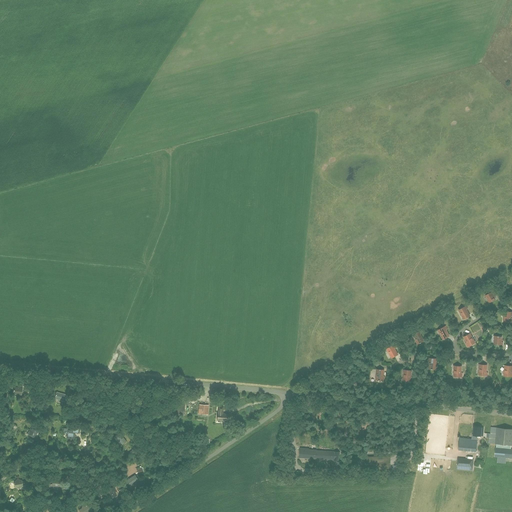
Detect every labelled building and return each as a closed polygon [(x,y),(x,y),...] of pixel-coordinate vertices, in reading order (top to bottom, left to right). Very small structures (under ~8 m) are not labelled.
[(485,294),(486,295),(490,302),(495,300),(492,294),(494,293),(492,290),(489,291),(488,291),(486,292),(486,293),(485,294)] [(464,319),(469,316),(466,309),(468,308),(466,306),(463,307),(460,308),(460,309),(459,310),(464,319)] [(511,319),(510,320),(511,312),(505,311),(504,318),(503,318),(503,321),(504,321),(504,322),(511,322),(511,319)] [(439,330),(444,339),(449,336),(445,329),(447,328),(446,326),(443,327),(442,327),(440,328),(440,329),(439,330)] [(413,334),(418,344),(423,341),(420,334),(422,333),(420,331),(417,332),(414,333),(414,334),(413,334)] [(474,344),(475,343),(469,334),(464,336),(468,343),(466,344),(468,347),(470,345),(471,346),(473,344),(474,344)] [(501,336),(496,336),(495,344),(496,344),(496,345),(499,345),(500,345),(503,345),(503,343),(501,342),(501,336)] [(389,352),(392,358),(397,355),(394,348),(396,347),(394,344),(387,348),(387,349),(387,350),(388,352),(389,352)] [(436,359),(430,358),(429,369),(430,369),(431,369),(433,370),(434,369),(437,369),(437,366),(435,366),(436,359)] [(486,365),(480,364),(480,375),(481,375),(481,376),(484,376),(484,375),(488,376),(488,373),(486,373),(486,365)] [(461,366),(455,366),(454,376),(455,376),(456,377),(458,377),(459,377),(462,377),(463,374),(460,374),(461,366)] [(385,378),(383,377),(383,370),(377,369),(376,380),(377,380),(378,381),(381,381),(381,380),(384,381),(385,378)] [(411,370),(405,370),(404,380),(405,380),(405,381),(408,381),(409,381),(412,381),(412,378),(410,378),(411,370)] [(13,394),(22,395),(22,387),(13,387),(13,394)] [(55,398),(65,402),(67,395),(57,392),(56,394),(56,395),(55,398)] [(198,414),(208,415),(209,405),(199,405),(198,414)] [(217,420),(228,421),(229,414),(223,414),(223,407),(218,406),(218,413),(217,420)] [(79,433),(79,427),(73,426),(73,431),(67,430),(67,432),(64,432),(64,433),(67,433),(66,438),(70,438),(70,439),(71,438),(74,438),(74,432),(79,433)] [(32,427),(28,434),(34,438),(39,431),(32,427)] [(472,439),(459,438),(458,451),(476,452),(477,437),(481,437),(482,428),(474,427),(473,435),(472,434),(472,439)] [(489,443),(496,444),(511,445),(511,431),(511,428),(491,427),(491,434),(490,434),(489,443)] [(114,437),(121,446),(126,441),(119,433),(114,437)] [(494,456),(494,457),(498,457),(506,458),(511,458),(511,448),(511,449),(496,447),(495,447),(494,456)] [(300,458),(334,460),(334,452),(316,451),(316,450),(301,449),(300,458)] [(365,473),(391,473),(390,457),(365,457),(365,473)] [(474,460),(458,458),(457,469),(473,470),(474,460)] [(138,480),(135,475),(126,481),(130,486),(138,480)] [(23,484),(28,484),(27,480),(23,481),(23,480),(18,479),(14,482),(15,486),(20,488),(24,485),(23,484)] [(109,495),(110,498),(117,496),(114,487),(107,489),(108,492),(109,495)]
